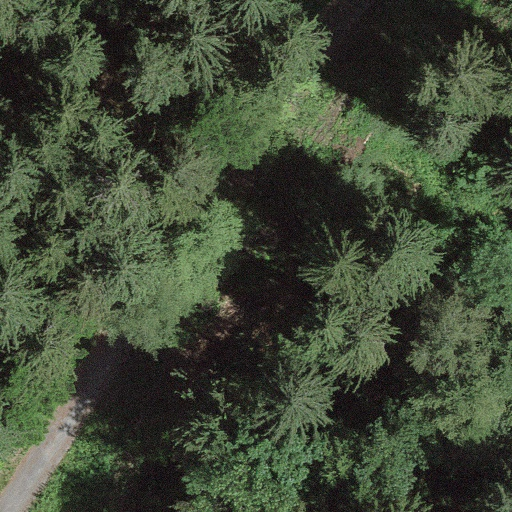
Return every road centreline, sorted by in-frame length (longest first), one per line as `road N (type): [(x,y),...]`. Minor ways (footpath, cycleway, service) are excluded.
road 1 (track): [(352,0),(237,145),(9,511)]
road 2 (track): [(511,96),(427,254),(408,350),(429,511)]
